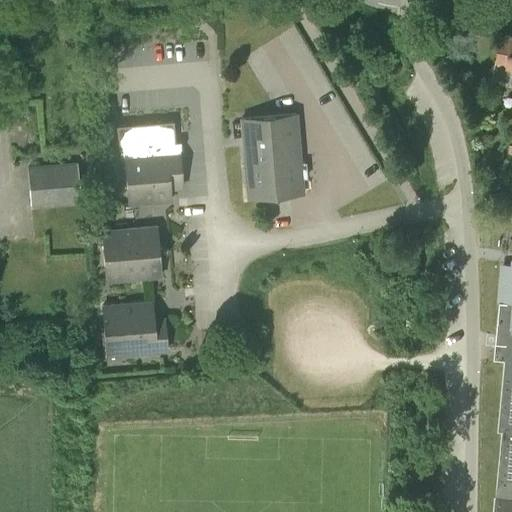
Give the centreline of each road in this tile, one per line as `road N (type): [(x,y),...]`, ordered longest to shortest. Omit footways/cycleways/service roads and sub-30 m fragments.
road 1 (unclassified): [(469,199),(471,511)]
road 2 (unclassified): [(221,253),(469,199)]
road 3 (unclassified): [(407,7),(410,45),(445,102),(469,199)]
road 4 (unclassified): [(221,253),(210,106)]
